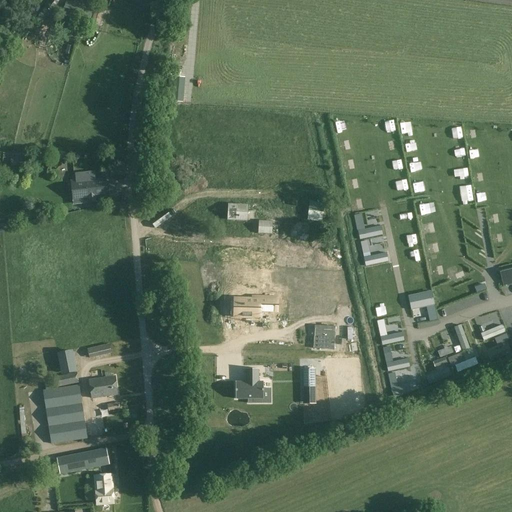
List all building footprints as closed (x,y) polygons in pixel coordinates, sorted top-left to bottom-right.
[(88,20),(91,9),(66,3),(63,14),(68,16),(67,20),(74,22),(75,18),(80,19),(81,18),(88,20)] [(97,24),(102,7),(96,5),(91,22),(97,24)] [(76,175),(76,180),(70,181),(72,200),(87,199),(88,203),(96,202),(96,198),(104,197),(102,179),(91,180),(91,173),(76,175)] [(304,215),(319,217),(321,199),(307,197),(304,215)] [(264,232),(265,232),(266,215),(255,215),(249,214),(249,215),(239,215),(238,231),(249,232),(249,243),(264,244),(264,232)] [(268,216),(267,233),(296,233),(296,216),(268,216)] [(273,248),(272,255),(337,257),(337,245),(317,245),(316,249),(273,248)] [(335,282),(336,259),(272,256),(271,279),(335,282)] [(511,267),(499,271),(503,286),(511,283),(511,267)] [(334,297),(334,289),(270,286),(270,295),(334,297)] [(426,307),(433,306),(434,306),(431,292),(408,297),(411,311),(426,307)] [(236,300),(236,315),(257,315),(257,311),(278,311),(278,296),(253,296),(253,300),(236,300)] [(315,326),(315,344),(335,344),(335,326),(315,326)] [(90,359),(111,353),(109,343),(87,349),(90,359)] [(77,371),(73,350),(57,354),(61,375),(77,371)] [(392,363),(386,364),(387,372),(409,367),(408,359),(392,363)] [(428,385),(451,376),(448,368),(425,377),(428,385)] [(245,382),(235,382),(235,399),(253,399),(253,403),(262,403),(262,399),(263,399),(263,382),(258,382),(258,369),(245,369),(245,382)] [(315,369),(303,369),(303,401),(303,403),(315,403),(315,401),(315,369)] [(57,387),(79,383),(77,373),(55,377),(57,387)] [(118,394),(115,376),(90,380),(93,398),(118,394)] [(397,388),(391,390),(394,399),(418,389),(414,381),(397,388)] [(88,439),(79,386),(43,392),(51,444),(88,439)] [(118,402),(107,405),(108,411),(120,409),(118,402)] [(106,449),(57,458),(60,474),(109,464),(106,449)] [(114,504),(113,489),(112,484),(114,483),(113,478),(111,477),(111,476),(95,477),(98,506),(114,504)] [(64,485),(56,486),(57,498),(65,498),(64,485)]
